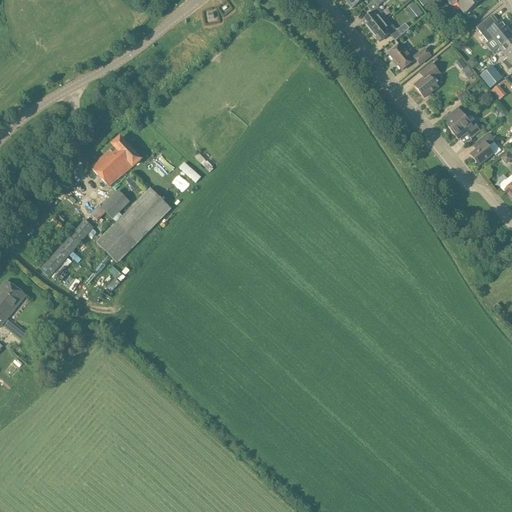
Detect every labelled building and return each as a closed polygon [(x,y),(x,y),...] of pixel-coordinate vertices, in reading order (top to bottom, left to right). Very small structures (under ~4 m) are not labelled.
[(345,0),(352,8),(362,0),(345,0)] [(362,21),(370,32),(386,19),(379,10),(379,6),(386,0),(375,0),(367,7),(372,13),(362,21)] [(464,14),(481,0),(445,0),(451,7),(455,4),(464,14)] [(488,43),(493,38),(501,47),(511,38),(511,34),(506,27),(507,26),(504,22),(503,23),(501,21),(496,25),(490,17),(476,28),(488,43)] [(386,19),(370,32),(378,42),(394,29),(386,19)] [(406,24),(398,30),(402,35),(409,29),(406,24)] [(511,38),(501,47),(501,48),(500,49),(507,58),(502,63),(507,68),(511,64),(511,38)] [(401,70),(413,61),(405,51),(404,52),(399,46),(388,54),(401,70)] [(413,58),(420,66),(432,57),(425,48),(413,58)] [(473,58),(467,63),(472,70),(479,64),(473,58)] [(420,74),(424,79),(415,86),(425,98),(438,87),(432,80),(440,74),(432,64),(420,74)] [(492,66),(480,76),(490,88),(502,78),(492,66)] [(468,67),(462,71),(468,79),(473,74),(468,67)] [(492,90),(499,100),(505,95),(498,85),(492,90)] [(466,90),(457,98),(461,102),(470,95),(466,90)] [(444,120),(452,130),(464,120),(464,121),(466,120),(461,114),(467,110),(463,105),(444,120)] [(464,120),(452,130),(452,131),(451,132),(458,141),(467,134),(470,139),(480,131),(473,123),(469,126),(464,121),(466,120),(464,121),(464,120)] [(480,147),(470,156),(478,166),(493,155),(494,157),(500,152),(493,143),(491,140),(492,138),(488,133),(477,143),(480,147)] [(109,188),(128,171),(141,160),(121,138),(113,145),(115,146),(91,168),(109,188)] [(506,165),(511,160),(511,158),(508,153),(501,159),(506,165)] [(162,154),(155,161),(168,174),(175,168),(162,154)] [(504,192),(505,192),(511,200),(511,176),(506,181),(504,180),(500,184),(500,187),(504,192)] [(130,178),(126,182),(134,191),(138,187),(130,178)] [(151,189),(123,217),(119,213),(130,203),(118,191),(102,208),(117,224),(97,244),(117,264),(171,209),(151,189)] [(85,222),(43,269),(51,276),(93,229),(85,222)] [(116,280),(108,288),(112,293),(120,284),(116,280)] [(0,327),(2,325),(22,342),(28,335),(8,317),(25,296),(7,281),(0,289),(0,327)]
